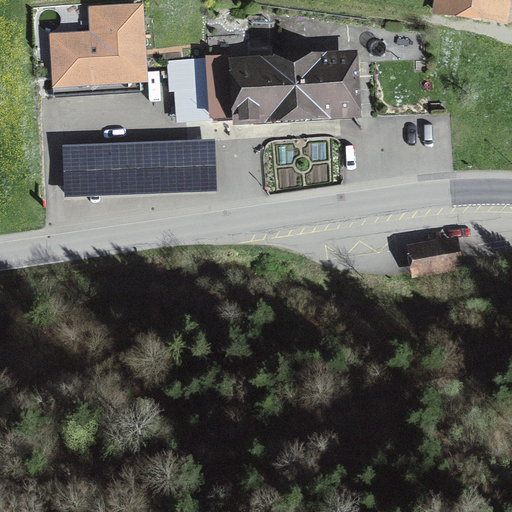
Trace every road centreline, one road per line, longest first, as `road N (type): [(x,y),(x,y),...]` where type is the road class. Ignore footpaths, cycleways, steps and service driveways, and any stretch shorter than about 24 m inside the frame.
road 1 (unclassified): [(0,486),(193,436),(360,412),(511,360)]
road 2 (tertiary): [(0,256),(405,196),(511,191)]
